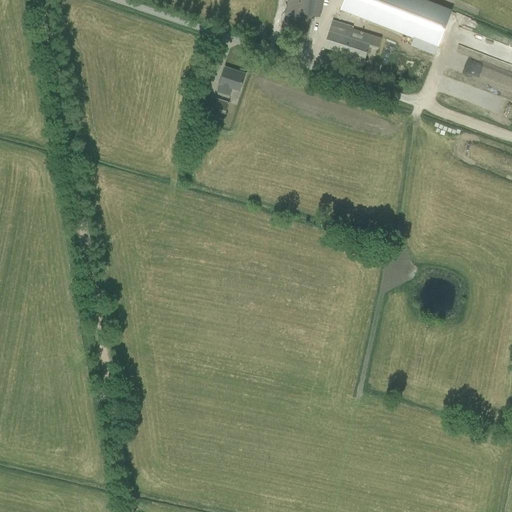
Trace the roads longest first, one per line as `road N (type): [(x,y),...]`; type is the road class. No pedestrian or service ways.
road 1 (track): [(42,0),(130,511)]
road 2 (unclassified): [(403,98),(115,0)]
